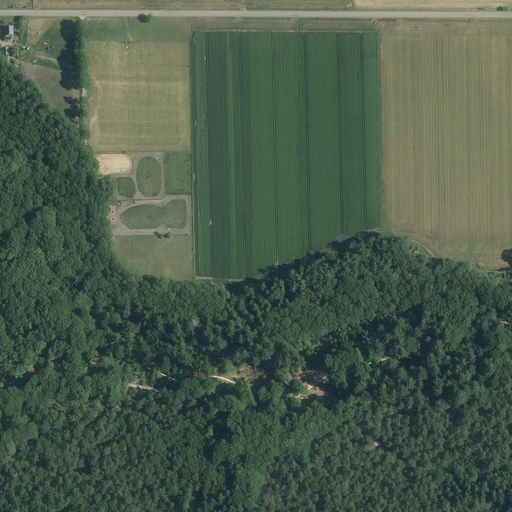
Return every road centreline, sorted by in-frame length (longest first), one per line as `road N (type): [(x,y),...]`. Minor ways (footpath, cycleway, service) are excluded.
road 1 (unclassified): [(511,15),(0,12)]
road 2 (track): [(121,269),(145,284),(242,293),(361,245),(397,240),(442,266),(511,271)]
road 3 (track): [(80,13),(85,145),(121,269)]
